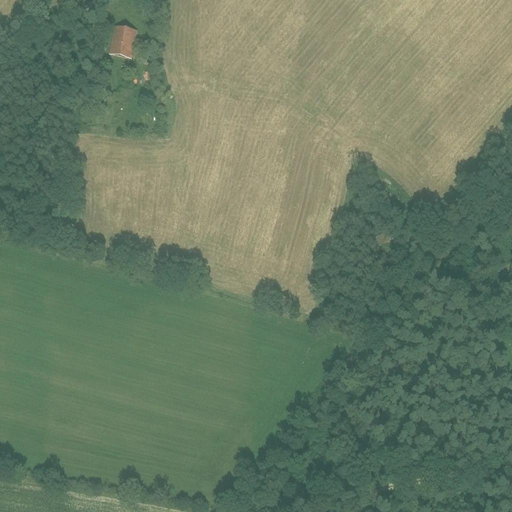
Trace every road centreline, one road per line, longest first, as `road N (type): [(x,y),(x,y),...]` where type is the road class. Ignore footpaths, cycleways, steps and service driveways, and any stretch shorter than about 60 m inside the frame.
road 1 (track): [(511,186),(443,259),(241,511)]
road 2 (track): [(0,88),(94,0)]
